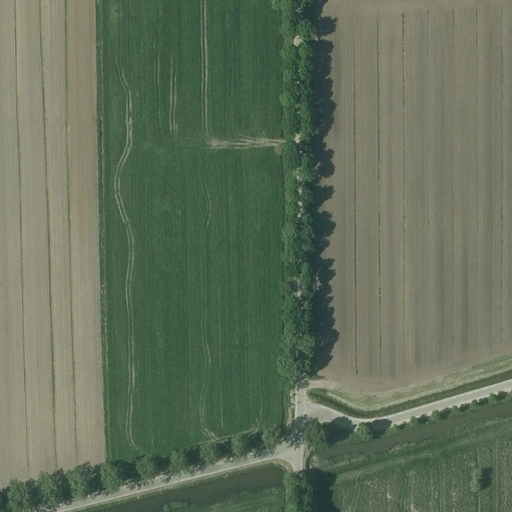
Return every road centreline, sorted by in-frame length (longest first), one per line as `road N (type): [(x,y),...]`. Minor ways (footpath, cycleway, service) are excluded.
road 1 (unclassified): [(299,409),(294,0)]
road 2 (tertiary): [(60,511),(298,451)]
road 3 (tertiary): [(299,409),(374,426),(511,385)]
